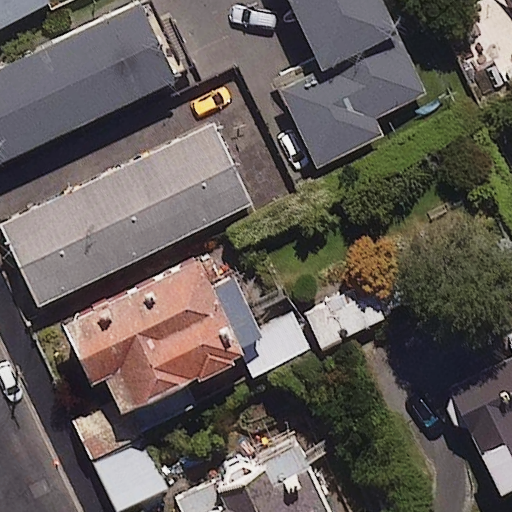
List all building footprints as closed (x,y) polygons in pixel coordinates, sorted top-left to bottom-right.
[(0,0),(0,25),(48,2),(46,0),(0,0)] [(0,160),(186,73),(151,0),(145,0),(0,68),(0,160)] [(422,94),(377,0),(284,0),(321,79),(283,96),(315,165),(380,135),(372,118),(422,94)] [(511,89),(511,15),(506,0),(481,0),(470,4),(481,33),(465,39),(487,98),(511,89)] [(249,203),(211,123),(0,223),(0,228),(36,304),(249,203)] [(311,351),(293,311),(255,329),(231,277),(207,288),(193,259),(57,322),(84,381),(102,373),(130,433),(159,420),(149,399),(243,356),(253,378),(311,351)] [(293,311),(311,351),(389,315),(371,275),(293,311)] [(511,487),(511,355),(444,388),(496,495),(511,487)] [(165,488),(145,441),(94,462),(114,509),(165,488)] [(323,511),(293,443),(174,496),(180,511),(323,511)]
